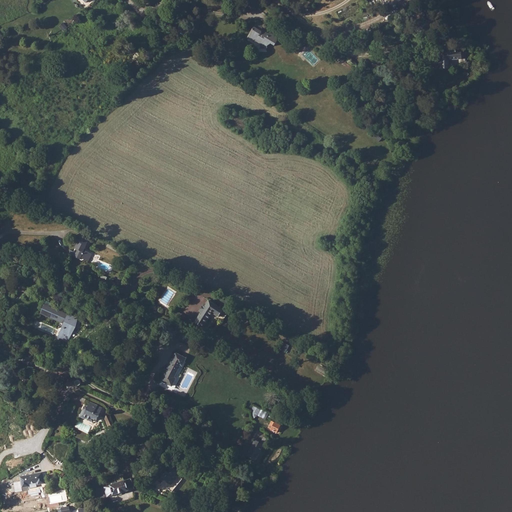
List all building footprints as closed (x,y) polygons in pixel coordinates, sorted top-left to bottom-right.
[(434,24),(426,23),(425,31),(433,32),(434,24)] [(260,43),(260,46),(265,47),(268,45),(272,48),(275,43),(274,42),(275,40),(268,35),(265,37),(263,37),(260,36),(260,32),(253,28),(249,33),(250,34),(247,39),(253,42),(257,40),(260,43)] [(462,61),(463,53),(442,52),(441,68),(449,68),(449,60),(462,61)] [(75,250),(73,254),(88,261),(89,260),(94,262),(97,255),(90,250),(94,242),(86,237),(81,249),(83,250),(82,254),(75,250)] [(50,300),(47,306),(43,315),(66,326),(59,340),(69,345),(75,335),(74,334),(79,322),(52,308),(54,303),(50,300)] [(220,316),(224,309),(209,300),(195,322),(204,327),(213,312),(220,316)] [(192,348),(196,342),(186,336),(182,342),(192,348)] [(175,355),(161,382),(171,387),(175,380),(173,379),(180,366),(182,367),(186,360),(175,355)] [(96,421),(99,414),(101,410),(96,408),(96,407),(90,404),(88,404),(86,409),(84,408),(80,417),(81,418),(91,423),(93,420),(96,421)] [(251,413),(266,420),(269,413),(255,406),(251,413)] [(114,431),(106,414),(103,422),(108,434),(114,431)] [(278,436),(281,429),(274,425),(271,433),(278,436)] [(246,458),(245,459),(255,465),(264,447),(254,442),(246,458)] [(21,488),(29,486),(28,484),(37,483),(37,484),(44,483),(42,472),(19,477),(21,488)] [(173,483),(174,484),(176,483),(164,474),(160,480),(165,484),(170,487),(173,483)] [(125,483),(124,478),(115,480),(117,484),(112,485),(112,487),(105,489),(108,501),(136,492),(136,490),(137,489),(135,483),(133,483),(132,480),(125,483)]
